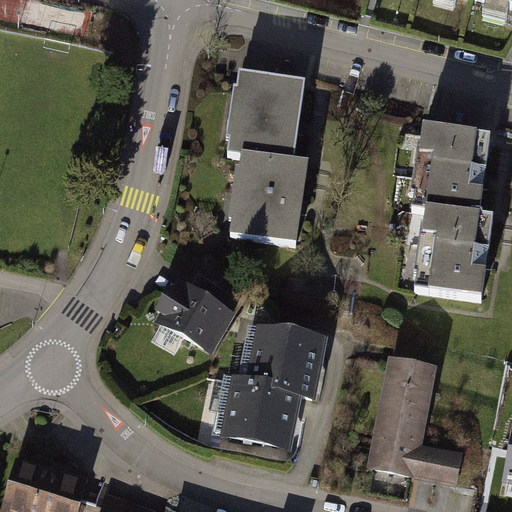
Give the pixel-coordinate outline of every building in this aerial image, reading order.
[(306,86),(239,76),(237,91),(234,91),(226,142),(229,143),(227,159),(241,161),(239,172),(236,171),(228,222),(232,223),(230,238),(297,248),(309,166),(294,164),(306,86)] [(493,141),(425,131),(423,146),(420,145),(413,197),(416,197),(413,214),(427,216),(426,227),(422,226),(415,277),(419,277),(416,293),(483,303),(495,221),(481,219),(493,141)] [(191,290),(179,283),(176,287),(174,286),(171,291),(169,290),(156,313),(160,316),(154,326),(213,359),(238,316),(232,313),(240,299),(199,276),(191,290)] [(329,343),(257,329),(247,383),(233,380),(221,442),(293,456),(303,404),(317,407),(329,343)] [(438,371),(389,361),(366,471),(457,490),(464,455),(423,447),(438,371)] [(511,437),(503,484),(511,486),(511,437)] [(52,511),(64,472),(54,469),(51,478),(17,469),(5,511),(52,511)] [(64,471),(64,472),(52,511),(77,511),(87,478),(64,471)] [(148,511),(107,497),(101,511),(148,511)]
